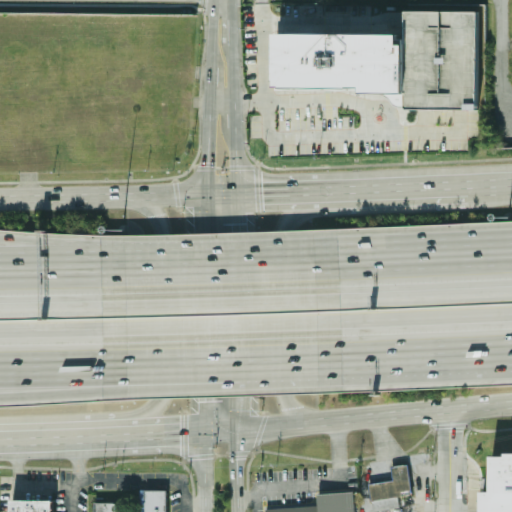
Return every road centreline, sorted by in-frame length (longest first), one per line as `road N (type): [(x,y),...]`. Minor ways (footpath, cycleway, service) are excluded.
road 1 (tertiary): [(238,511),(234,104),(222,0)]
road 2 (tertiary): [(218,0),(204,196),(204,511)]
road 3 (primary): [(81,438),(130,428),(157,392),(158,223),(117,196)]
road 4 (primary): [(203,432),(511,406)]
road 5 (primary): [(321,193),(281,243),(279,387),(283,404),(321,423)]
road 6 (motorway): [(511,300),(316,306)]
road 7 (motorway): [(317,324),(511,317)]
road 8 (motorway): [(319,359),(511,352)]
road 9 (motorway): [(320,369),(511,353)]
road 10 (motorway): [(130,380),(320,369)]
road 11 (motorway): [(130,364),(319,359)]
road 12 (motorway): [(129,330),(317,324)]
road 13 (motorway): [(316,306),(129,309)]
road 14 (motorway): [(314,272),(128,279)]
road 15 (motorway): [(313,256),(127,250)]
road 16 (motorway): [(497,266),(313,256)]
road 17 (motorway): [(497,266),(314,272)]
road 18 (primary): [(467,188),(321,193)]
road 19 (motorway): [(0,387),(130,380)]
road 20 (motorway): [(0,366),(130,364)]
road 21 (motorway): [(129,309),(0,309)]
road 22 (motorway): [(0,330),(129,330)]
road 23 (motorway): [(128,279),(0,278)]
road 24 (motorway): [(127,250),(0,242)]
road 25 (primary): [(81,438),(203,432)]
